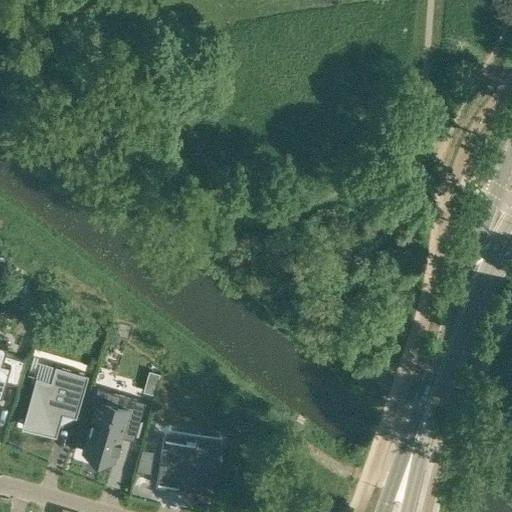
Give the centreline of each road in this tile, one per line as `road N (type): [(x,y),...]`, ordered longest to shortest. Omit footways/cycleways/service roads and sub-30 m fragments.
road 1 (tertiary): [(511,161),(470,260),(447,352)]
road 2 (tertiary): [(392,511),(447,352)]
road 3 (tertiary): [(447,352),(511,233)]
